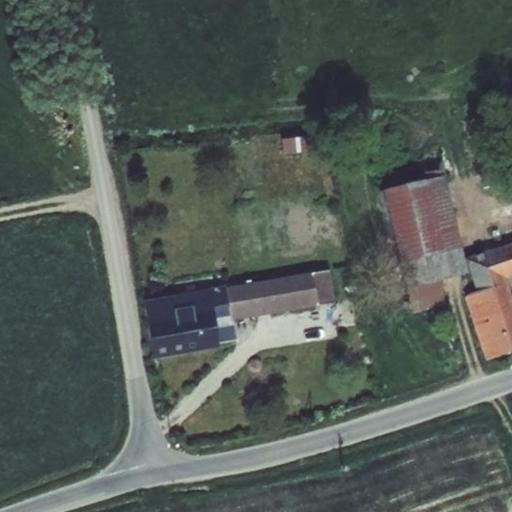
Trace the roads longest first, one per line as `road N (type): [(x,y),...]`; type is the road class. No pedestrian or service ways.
road 1 (unclassified): [(154,475),(68,0)]
road 2 (residential): [(511,380),(334,436),(154,475)]
road 3 (residential): [(154,475),(23,511)]
